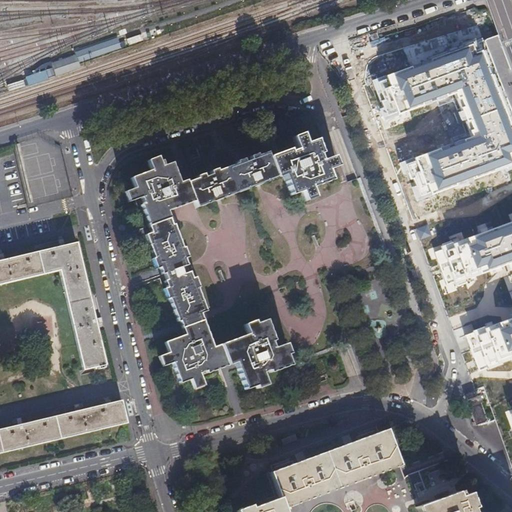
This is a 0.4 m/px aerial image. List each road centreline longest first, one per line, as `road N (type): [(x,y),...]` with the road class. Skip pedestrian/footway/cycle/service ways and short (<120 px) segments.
road 1 (residential): [(431,423),(447,374),(321,35)]
road 2 (residential): [(87,176),(128,141),(263,98),(326,103),(309,59)]
road 3 (residential): [(153,453),(362,402),(431,423)]
road 4 (residential): [(87,176),(153,453)]
road 5 (residential): [(288,45),(73,114)]
road 6 (residential): [(0,488),(153,453)]
